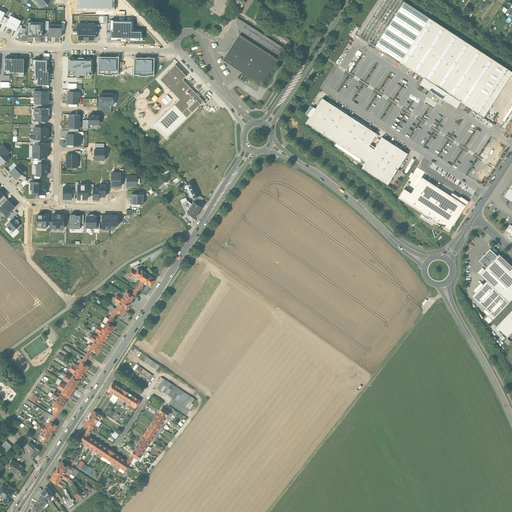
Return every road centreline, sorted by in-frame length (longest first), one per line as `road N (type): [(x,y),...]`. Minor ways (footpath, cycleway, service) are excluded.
road 1 (track): [(268,511),(422,316),(456,295)]
road 2 (primary): [(250,149),(105,373)]
road 3 (track): [(0,356),(132,259),(174,237),(193,237)]
road 4 (tertiary): [(426,262),(269,144)]
road 5 (primary): [(348,0),(265,125)]
